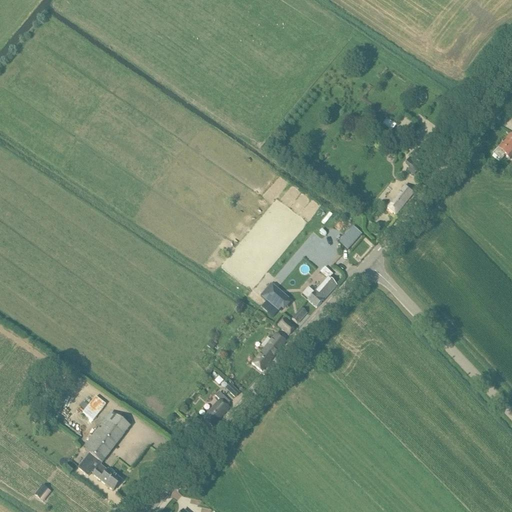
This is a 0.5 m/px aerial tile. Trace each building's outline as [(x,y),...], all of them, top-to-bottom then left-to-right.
[(382,125),(391,132),(396,125),(386,118),(382,125)] [(494,155),(500,160),(504,155),(509,160),(511,156),(511,137),(511,136),(494,155)] [(414,150),(408,157),(412,160),(418,153),(414,150)] [(404,164),(409,168),(407,171),(413,175),(420,166),(413,161),(408,158),(404,164)] [(395,215),(414,193),(405,186),(387,209),(395,215)] [(349,250),(364,234),(354,225),(339,241),(349,250)] [(327,279),(308,301),(316,308),(336,286),(328,280),(333,275),(325,268),(321,273),(327,279)] [(288,300),(271,285),(261,297),(278,311),(288,300)] [(291,320),(297,325),(307,314),(301,308),(299,311),(291,320)] [(284,319),(276,327),(288,337),(295,328),(284,319)] [(251,364),(261,372),(285,342),(275,334),(251,364)] [(225,389),(235,399),(240,394),(229,384),(225,389)] [(203,418),(212,427),(229,408),(226,406),(230,402),(219,393),(215,397),(219,400),(203,418)] [(92,422),(106,405),(95,397),(82,414),(92,422)] [(100,481),(113,492),(121,481),(108,471),(107,472),(101,466),(130,427),(111,412),(82,449),(95,460),(89,468),(94,472),(92,475),(100,481)]
